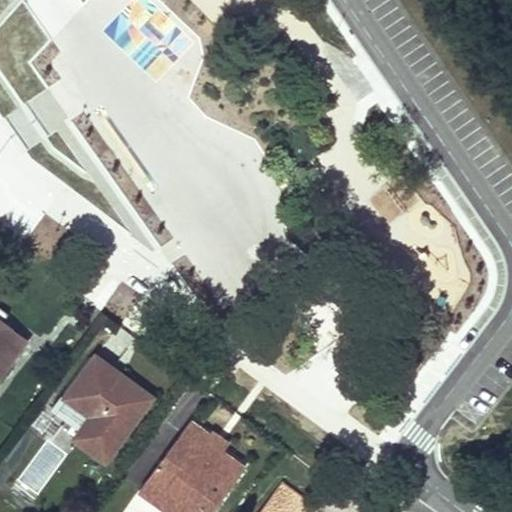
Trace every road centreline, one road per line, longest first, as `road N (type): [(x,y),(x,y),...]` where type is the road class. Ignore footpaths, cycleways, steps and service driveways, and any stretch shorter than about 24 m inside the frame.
road 1 (unknown): [(9,0),(41,48),(136,127),(221,220)]
road 2 (residential): [(346,0),(511,238)]
road 3 (residential): [(251,357),(418,467)]
road 4 (residential): [(511,312),(432,414),(420,434),(418,467)]
